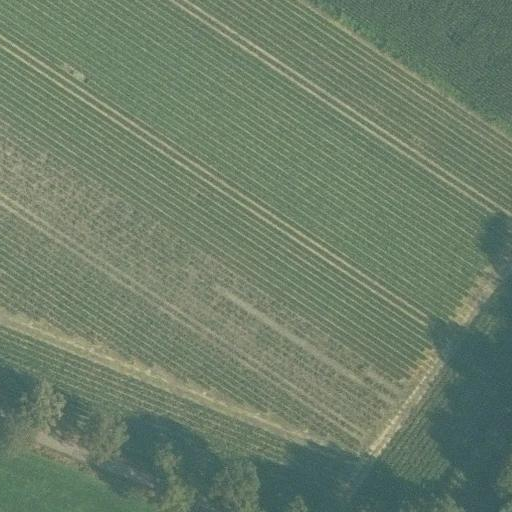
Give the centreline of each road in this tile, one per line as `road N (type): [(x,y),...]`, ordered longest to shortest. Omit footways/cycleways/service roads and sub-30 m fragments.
road 1 (unclassified): [(243,511),(0,415)]
road 2 (track): [(511,408),(438,511)]
